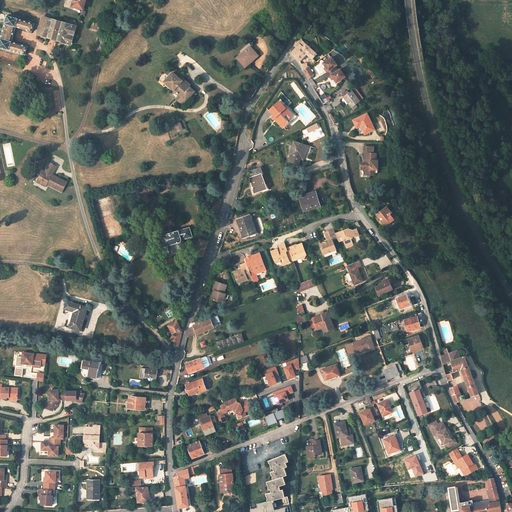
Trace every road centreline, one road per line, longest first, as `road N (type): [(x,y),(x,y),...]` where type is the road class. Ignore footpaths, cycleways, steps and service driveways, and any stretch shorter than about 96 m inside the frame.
road 1 (residential): [(169,472),(170,394),(188,316),(230,199),(244,119),(285,57)]
road 2 (residential): [(440,371),(416,287),(350,197),(327,117),(285,57)]
road 3 (residential): [(503,511),(496,475),(440,371)]
